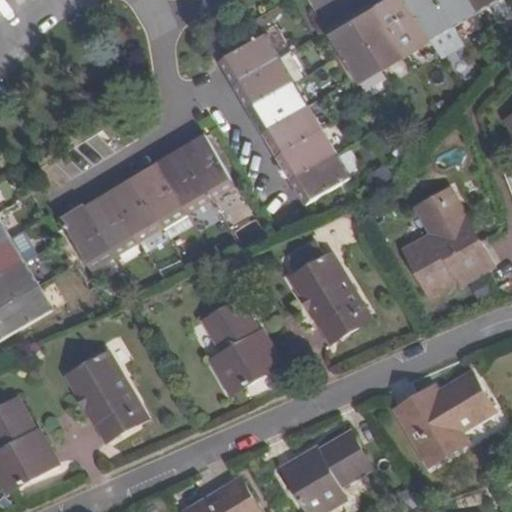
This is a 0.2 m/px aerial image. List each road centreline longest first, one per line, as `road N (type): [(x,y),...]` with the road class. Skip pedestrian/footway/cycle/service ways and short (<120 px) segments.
road 1 (residential): [(69,511),(511,319)]
road 2 (residential): [(172,97),(154,135),(54,193)]
road 3 (residential): [(172,97),(198,88),(267,192)]
